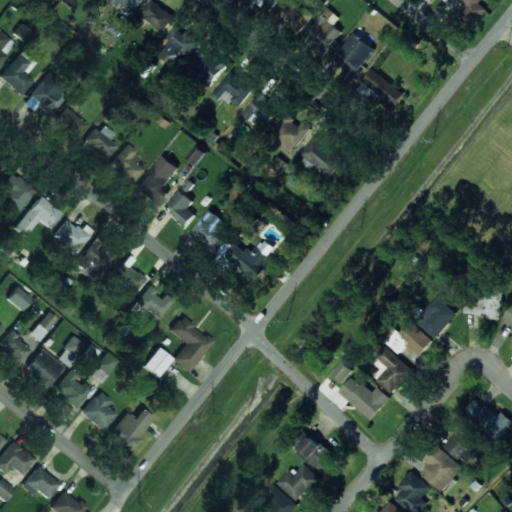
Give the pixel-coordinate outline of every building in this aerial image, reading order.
[(134,9),(140,0),(111,0),(123,9),(127,3),(134,9)] [(174,17),(154,0),(151,0),(141,13),(163,31),(174,17)] [(300,30),(311,15),(290,0),(288,0),(278,14),(300,30)] [(461,0),(473,9),(480,0),(461,0)] [(343,30),(322,14),(306,37),(326,52),(343,30)] [(108,28),(118,36),(128,24),(117,16),(108,28)] [(31,31),(18,24),(12,35),(25,42),(31,31)] [(162,42),(171,51),(168,55),(180,65),(201,42),(186,30),(183,33),(176,27),(162,42)] [(0,62),(15,44),(0,32),(0,62)] [(335,58),(357,73),(374,47),(352,32),(335,58)] [(210,84),(230,61),(210,44),(190,66),(210,84)] [(0,80),(21,95),(32,80),(21,72),(29,62),(17,53),(0,75),(0,80)] [(404,94),(373,68),(362,81),(393,107),(404,94)] [(213,93),(227,105),(232,99),(239,105),(254,87),(232,69),(213,93)] [(60,102),(52,95),(62,84),(48,72),(27,96),(48,115),(60,102)] [(259,119),(265,124),(278,110),(260,92),(241,112),(254,124),(259,119)] [(76,138),(86,124),(68,110),(57,124),(76,138)] [(269,136),(291,154),(311,128),(303,122),(300,125),(286,114),(269,136)] [(80,142),(99,163),(115,147),(96,127),(80,142)] [(327,177),(342,161),(315,137),(301,153),(327,177)] [(140,151),(119,145),(110,174),(134,182),(139,166),(136,165),(140,151)] [(196,164),(206,153),(197,145),(187,156),(196,164)] [(135,188),(154,204),(177,176),(158,160),(135,188)] [(0,187),(0,202),(13,214),(33,192),(13,173),(0,187)] [(188,207),(194,201),(181,189),(163,209),(183,228),(196,214),(188,207)] [(26,213),(48,228),(60,211),(38,196),(26,213)] [(190,232),(215,252),(229,235),(224,231),(229,224),(210,208),(190,232)] [(50,237),(73,255),(87,236),(64,219),(50,237)] [(116,255),(95,238),(73,265),(85,275),(92,266),(101,273),(116,255)] [(219,249),(225,255),(236,245),(230,239),(219,249)] [(225,254),(259,283),(277,262),(260,247),(252,256),(236,242),(225,254)] [(111,274),(132,293),(144,279),(123,261),(111,274)] [(161,296),(148,285),(135,301),(156,319),(172,299),(164,293),(161,296)] [(5,299),(20,310),(29,298),(15,287),(5,299)] [(503,291),(467,287),(464,313),(500,317),(503,291)] [(416,319),(435,337),(457,314),(439,296),(416,319)] [(511,305),(503,317),(511,324),(511,335),(510,338),(511,340),(511,305)] [(39,342),(57,320),(47,311),(28,334),(39,342)] [(168,330),(184,343),(171,359),(186,372),(211,342),(180,316),(168,330)] [(408,344),(420,356),(434,342),(411,319),(388,342),(399,353),(408,344)] [(0,350),(16,366),(30,350),(10,330),(0,340),(0,350)] [(83,344),(72,336),(56,358),(67,367),(83,344)] [(383,369),(375,377),(392,393),(413,372),(384,344),(371,357),(383,369)] [(141,366),(156,377),(171,358),(156,347),(141,366)] [(45,388),(63,368),(40,348),(22,368),(45,388)] [(88,374),(100,383),(118,361),(107,352),(88,374)] [(340,381),(352,371),(345,362),(333,372),(340,381)] [(90,389),(69,370),(52,389),(73,408),(90,389)] [(374,392),(351,376),(339,393),(374,418),(390,396),(378,388),(374,392)] [(105,406),(109,401),(97,390),(79,412),(101,430),(115,414),(105,406)] [(488,439),(493,444),(511,423),(511,419),(502,411),(497,416),(477,398),(450,427),(456,433),(444,446),(464,464),(488,439)] [(105,439),(128,454),(151,416),(139,409),(133,418),(123,412),(105,439)] [(298,449),(326,475),(339,460),(311,434),(298,449)] [(9,468),(19,476),(32,460),(10,442),(0,454),(0,470),(4,474),(9,468)] [(428,464),(421,472),(440,491),(462,469),(437,444),(422,458),(428,464)] [(322,479),(303,461),(281,483),(299,502),(322,479)] [(23,483),(46,500),(58,483),(35,466),(23,483)] [(415,511),(434,491),(413,472),(393,495),(411,511),(415,511)] [(10,489),(0,482),(0,497),(3,499),(10,489)] [(291,511),(298,505),(277,485),(254,509),(257,511),(291,511)] [(82,511),(79,498),(68,501),(66,494),(50,498),(53,511),(82,511)] [(376,511),(402,511),(389,499),(376,511)]
